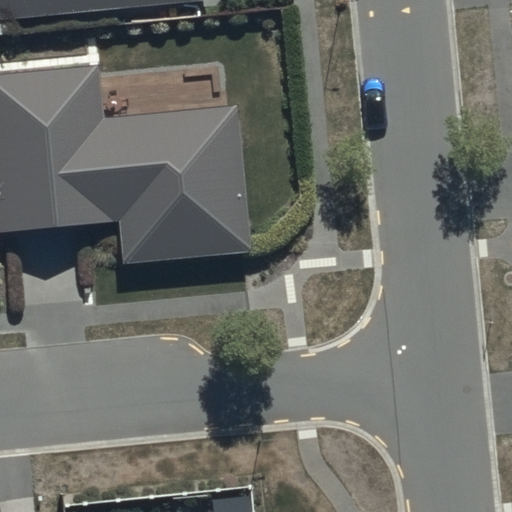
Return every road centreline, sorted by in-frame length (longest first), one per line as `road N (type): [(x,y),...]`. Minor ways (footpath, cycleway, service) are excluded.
road 1 (residential): [(0,412),(437,376)]
road 2 (residential): [(437,376),(397,0)]
road 3 (residential): [(450,511),(437,376)]
